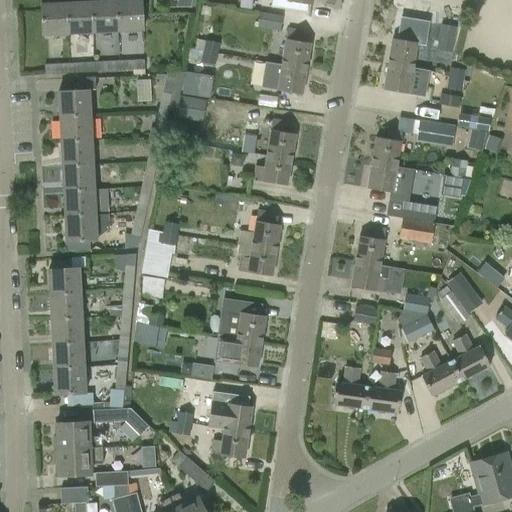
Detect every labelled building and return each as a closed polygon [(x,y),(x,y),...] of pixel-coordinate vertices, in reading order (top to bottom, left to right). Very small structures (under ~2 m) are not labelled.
[(115,0),(91,2),(93,33),(117,32),(115,0)] [(120,0),(115,0),(117,32),(142,31),(140,0),(120,0)] [(93,33),(91,2),(66,3),(68,34),(93,33)] [(43,36),(68,34),(66,3),(41,4),(43,36)] [(256,28),(279,31),(282,15),(259,11),(256,28)] [(439,25),(435,50),(451,52),(456,27),(439,25)] [(282,65),(306,69),(310,43),(301,42),(303,32),(288,29),(282,65)] [(392,39),(387,64),(412,68),(418,32),(404,30),(403,41),(392,39)] [(202,51),(217,54),(219,43),(196,38),(194,49),(202,51)] [(214,65),(217,54),(202,51),(200,62),(214,65)] [(118,61),(119,71),(144,70),(143,59),(118,61)] [(94,62),(95,72),(119,71),(118,61),(94,62)] [(70,63),(70,73),(95,72),(94,62),(70,63)] [(43,74),(70,73),(70,63),(43,65),(43,74)] [(412,68),(387,64),(383,89),(417,94),(419,80),(410,78),(412,68)] [(302,95),(306,69),(282,65),(280,77),(271,75),(269,89),(302,95)] [(449,67),(448,74),(463,76),(464,70),(449,67)] [(212,76),(185,72),(182,94),(209,98),(212,76)] [(165,74),(157,113),(167,112),(168,110),(175,111),(183,73),(165,74)] [(463,76),(448,74),(445,89),(461,92),(462,81),(463,76)] [(59,117),(90,116),(89,90),(58,92),(59,117)] [(460,98),(440,94),(438,103),(458,107),(460,98)] [(179,96),(175,117),(201,122),(206,101),(179,96)] [(157,113),(151,138),(161,137),(167,112),(157,113)] [(59,117),(61,142),(91,141),(90,116),(59,117)] [(243,120),(245,120),(243,134),(246,134),(243,152),(253,154),(258,118),(243,116),(243,120)] [(272,120),(265,156),(291,160),(295,135),(284,133),(285,122),(272,120)] [(453,127),(419,121),(416,141),(450,146),(453,127)] [(185,129),(171,126),(168,138),(182,141),(179,151),(194,155),(199,133),(185,130),(185,129)] [(372,163),(396,167),(402,131),(387,128),(386,138),(376,137),(372,163)] [(488,135),(484,148),(498,153),(502,139),(488,135)] [(161,137),(151,138),(146,163),(156,162),(161,137)] [(91,141),(61,142),(62,167),(93,165),(91,141)] [(243,155),(232,154),(230,164),(236,165),(242,162),(243,155)] [(291,160),(265,156),(263,168),(254,166),(252,179),(286,185),(291,160)] [(467,161),(452,159),(449,177),(463,179),(464,179),(467,161)] [(156,162),(146,163),(140,188),(150,187),(156,162)] [(394,178),(396,167),(372,163),(367,189),(400,194),(402,179),(394,178)] [(93,165),(62,167),(63,192),(94,190),(93,165)] [(441,185),(461,188),(463,179),(449,177),(443,176),(441,185)] [(150,187),(140,188),(134,213),(144,213),(150,187)] [(64,216),(95,215),(95,213),(107,212),(106,190),(94,190),(63,192),(64,216)] [(237,245),(237,246),(275,251),(279,225),(268,224),(270,213),(256,211),(253,232),(238,230),(236,245),(237,245)] [(134,213),(132,223),(141,225),(144,213),(134,213)] [(95,215),(64,216),(66,242),(89,241),(96,241),(96,239),(109,229),(108,214),(95,215)] [(433,224),(431,223),(431,222),(401,217),(398,239),(429,244),(433,224)] [(164,222),(162,232),(177,235),(178,224),(164,222)] [(356,262),(379,266),(385,230),(373,228),(371,238),(360,236),(356,262)] [(177,235),(162,232),(147,230),(140,273),(165,277),(169,253),(173,255),(174,245),(175,245),(177,235)] [(139,236),(139,235),(130,233),(130,234),(123,233),(124,248),(134,248),(137,246),(137,243),(139,236)] [(90,250),(89,241),(66,242),(67,251),(90,250)] [(275,251),(237,246),(235,256),(249,258),(249,259),(239,258),(237,272),(272,276),(275,251)] [(123,273),(122,293),(132,292),(135,254),(114,256),(115,270),(123,273)] [(379,266),(356,262),(352,288),(385,293),(389,267),(379,266)] [(50,296),(80,295),(79,269),(49,271),(50,296)] [(496,288),(502,280),(492,271),(485,279),(496,288)] [(481,303),(468,285),(455,294),(468,312),(481,303)] [(451,291),(439,299),(458,324),(469,316),(451,291)] [(132,292),(122,293),(120,306),(109,307),(109,316),(120,315),(119,318),(130,317),(132,292)] [(428,297),(404,293),(402,310),(404,310),(425,314),(428,297)] [(50,296),(51,321),(81,319),(80,295),(50,296)] [(229,313),(225,336),(237,338),(262,342),(266,317),(254,315),(256,304),(223,299),(221,311),(229,313)] [(136,323),(139,324),(162,327),(163,316),(149,314),(151,305),(138,303),(135,323),(136,323)] [(355,305),(352,321),(373,325),(376,309),(355,305)] [(511,312),(503,305),(494,317),(508,327),(504,334),(511,339),(511,312)] [(402,328),(409,324),(426,316),(399,311),(402,328)] [(130,317),(119,318),(117,343),(128,342),(130,317)] [(81,319),(51,321),(52,346),(83,344),(81,319)] [(165,328),(136,323),(132,342),(162,348),(165,328)] [(416,338),(409,324),(402,328),(409,342),(416,338)] [(459,355),(450,359),(460,380),(489,365),(479,345),(472,348),(464,333),(452,339),(459,355)] [(258,367),(262,342),(237,338),(225,336),(218,335),(214,360),(258,367)] [(128,342),(117,343),(116,356),(107,356),(108,365),(115,365),(115,367),(126,367),(128,342)] [(83,344),(52,346),(53,370),(84,369),(83,344)] [(370,363),(388,365),(390,350),(372,348),(370,363)] [(460,380),(450,359),(440,365),(432,350),(420,357),(427,372),(421,375),(431,395),(460,380)] [(214,379),(217,366),(196,361),(192,374),(214,379)] [(190,375),(192,363),(182,362),(180,374),(190,375)] [(366,407),(368,386),(357,384),(359,367),(345,366),(343,382),(336,381),(333,404),(366,407)] [(113,409),(118,408),(123,408),(123,403),(126,367),(115,367),(113,390),(115,390),(113,409)] [(84,369),(53,370),(54,396),(85,394),(84,369)] [(380,387),(368,386),(366,407),(398,411),(401,390),(393,389),(395,372),(381,371),(380,387)] [(223,430),(248,433),(252,408),(241,406),(243,395),(228,393),(226,409),(214,407),(211,427),(223,429),(223,430)] [(123,408),(118,408),(113,409),(91,410),(91,423),(126,421),(140,435),(149,427),(130,408),(127,408),(123,408)] [(178,412),(177,423),(191,425),(192,414),(178,412)] [(177,423),(169,422),(167,432),(189,436),(191,425),(177,423)] [(57,452),(103,450),(103,439),(90,439),(89,424),(56,426),(57,452)] [(248,433),(223,430),(221,441),(213,440),(211,454),(244,459),(248,433)] [(104,460),(103,450),(57,452),(58,478),(92,476),(91,461),(104,460)] [(469,462),(481,504),(511,494),(511,479),(504,452),(469,462)] [(210,487),(176,453),(170,460),(177,468),(205,492),(210,487)] [(94,473),(94,487),(127,485),(126,471),(94,473)] [(114,498),(123,496),(127,495),(127,485),(114,485),(114,498)] [(86,511),(86,503),(87,502),(86,487),(59,488),(60,504),(74,503),(74,511),(86,511)] [(140,511),(135,493),(123,496),(127,511),(140,511)] [(179,494),(169,499),(175,511),(204,511),(197,497),(184,504),(179,494)] [(127,511),(123,496),(110,499),(113,511),(127,511)] [(175,511),(169,499),(159,504),(163,511),(175,511)]
